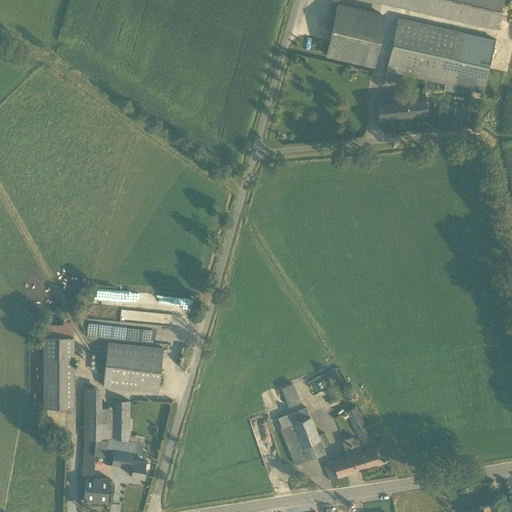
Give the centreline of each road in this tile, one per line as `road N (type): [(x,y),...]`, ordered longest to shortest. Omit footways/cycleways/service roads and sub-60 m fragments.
road 1 (unclassified): [(254,152),(152,511)]
road 2 (unclassified): [(511,467),(222,511)]
road 3 (track): [(243,191),(0,32)]
road 4 (unclassified): [(492,138),(469,131),(254,152)]
road 5 (unclassified): [(296,0),(254,152)]
